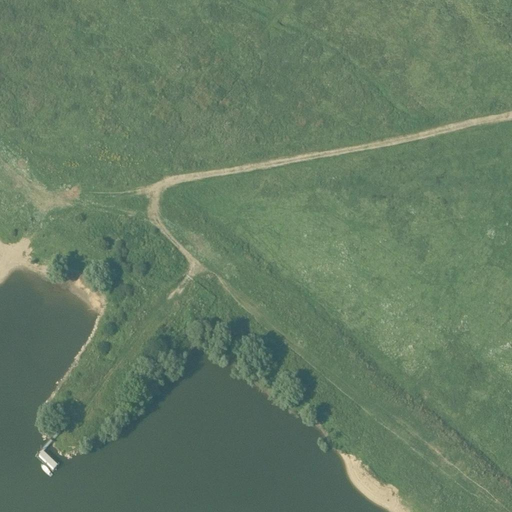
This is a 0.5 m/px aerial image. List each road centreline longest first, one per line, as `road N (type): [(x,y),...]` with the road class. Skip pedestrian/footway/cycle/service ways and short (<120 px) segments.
road 1 (track): [(196,269),(154,212),(166,184),(511,117)]
road 2 (track): [(74,419),(159,299),(196,269)]
road 3 (track): [(0,141),(82,167),(148,166),(182,181)]
